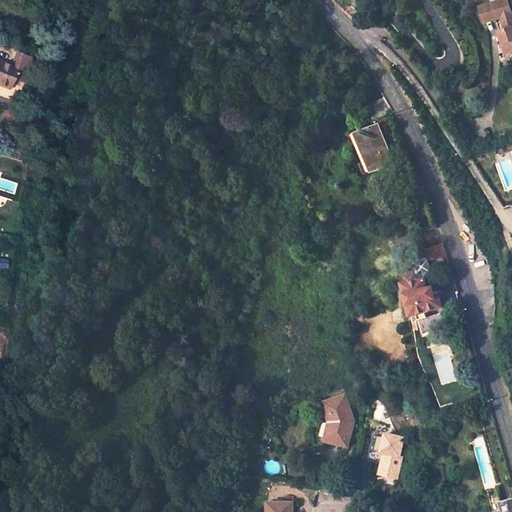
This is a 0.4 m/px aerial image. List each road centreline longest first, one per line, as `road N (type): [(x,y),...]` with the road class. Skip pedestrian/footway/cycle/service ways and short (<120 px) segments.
road 1 (tertiary): [(359,42),(407,119),(433,182),(511,448)]
road 2 (residential): [(359,42),(374,41),(396,60),(511,229)]
